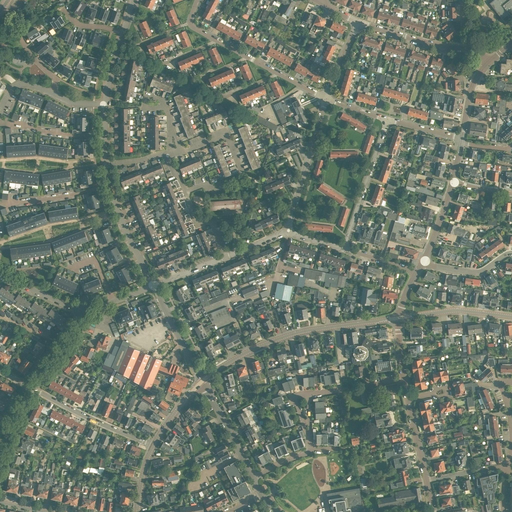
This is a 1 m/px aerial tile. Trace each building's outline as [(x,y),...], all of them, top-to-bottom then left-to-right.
[(154,3),(147,0),(146,0),(144,6),(152,9),(153,6),(155,6),(156,4),(154,3)] [(211,0),(208,5),(215,9),(218,3),(211,0)] [(280,12),(289,17),(292,11),(291,10),(296,3),(290,0),(287,0),(285,5),(284,6),(283,6),(280,11),(280,12)] [(351,8),(353,9),(356,2),(350,0),(348,6),(351,8)] [(511,0),(492,0),(489,2),(502,21),(511,14),(511,0)] [(84,8),(86,9),(89,5),(87,3),(86,4),(80,1),(73,11),(79,15),(84,8)] [(356,2),(353,9),(355,10),(359,11),(362,5),(356,2)] [(269,9),(269,11),(272,12),(275,13),(275,14),(278,15),(280,12),(280,11),(274,8),(275,6),(272,4),(270,10),(269,9)] [(95,14),(98,15),(101,7),(95,5),(94,8),(90,7),(88,13),(87,13),(86,17),(87,17),(86,18),(93,20),(95,14)] [(208,5),(205,11),(212,14),(215,9),(208,5)] [(361,13),(366,15),(370,6),(367,5),(367,7),(364,6),(361,13)] [(377,19),(382,21),(386,6),(383,5),(382,8),(383,9),(382,12),(379,11),(377,19)] [(370,6),(366,15),(372,17),(375,11),(372,9),(373,7),(370,6)] [(109,11),(102,9),(99,19),(101,20),(100,21),(104,22),(104,21),(105,22),(108,14),(111,15),(113,9),(110,8),(109,11)] [(116,9),(114,8),(111,16),(112,16),(110,21),(111,22),(111,23),(115,24),(115,23),(117,24),(120,13),(115,11),(116,9)] [(243,13),(249,16),(252,10),(246,8),(243,13)] [(166,12),(169,19),(176,16),(173,9),(166,12)] [(212,14),(205,11),(202,17),(204,18),(203,21),(210,25),(212,21),(209,20),(210,17),(212,18),(214,16),(212,14)] [(268,11),(268,13),(270,14),(266,21),(270,23),(271,21),(273,21),(274,19),(276,20),(279,16),(272,12),(269,11),(268,11)] [(401,26),(406,28),(409,18),(411,13),(408,12),(406,17),(407,17),(407,20),(403,19),(401,26)] [(304,25),(310,28),(313,21),(310,20),(312,15),(307,13),(303,20),(306,22),(304,25)] [(391,24),(393,24),(396,14),(393,13),(392,15),(390,15),(387,23),(391,24)] [(54,21),(50,22),(55,29),(58,27),(59,28),(62,26),(61,25),(65,23),(60,16),(57,19),(54,20),(54,21)] [(176,16),(169,19),(172,27),(179,24),(176,16)] [(310,31),(315,33),(318,26),(322,28),(326,21),(326,20),(318,16),(310,31)] [(411,30),(417,31),(420,21),(418,20),(417,23),(414,22),(411,30)] [(139,24),(142,31),(149,28),(146,21),(139,24)] [(217,28),(222,31),(225,25),(220,22),(217,28)] [(331,28),(336,31),(340,25),(334,22),(331,28)] [(222,31),(228,34),(231,28),(225,25),(222,31)] [(340,25),(336,31),(342,34),(346,28),(340,25)] [(425,34),(430,35),(433,25),(432,25),(431,27),(427,26),(425,34)] [(448,28),(446,29),(453,37),(457,34),(452,27),(449,29),(448,28)] [(149,28),(142,31),(145,38),(152,35),(149,28)] [(228,34),(233,37),(237,31),(231,28),(228,34)] [(36,29),(28,34),(32,41),(41,35),(36,29)] [(73,42),(71,41),(73,36),(71,35),(72,31),(66,29),(63,35),(62,34),(60,38),(62,38),(61,40),(67,43),(67,44),(71,46),(73,42)] [(453,37),(446,29),(444,30),(446,32),(443,34),(448,41),(453,37)] [(178,34),(181,41),(188,38),(185,31),(178,34)] [(237,31),(233,37),(239,40),(242,34),(237,31)] [(95,34),(91,33),(88,43),(92,45),(92,44),(99,46),(99,44),(102,45),(105,35),(101,34),(101,35),(99,34),(95,32),(95,34)] [(86,34),(82,33),(81,34),(80,33),(78,38),(75,37),(74,40),(75,40),(71,49),(76,51),(78,45),(83,47),(87,36),(85,35),(86,34)] [(47,37),(45,34),(37,39),(39,42),(47,37)] [(170,36),(165,39),(168,46),(171,45),(172,46),(176,45),(174,39),(172,40),(170,36)] [(245,42),(251,45),(254,39),(248,36),(245,42)] [(188,38),(181,41),(184,48),(191,45),(188,38)] [(368,38),(363,53),(366,54),(367,50),(366,50),(367,46),(370,47),(373,40),(368,38)] [(165,39),(159,41),(162,48),(165,47),(166,49),(168,48),(168,46),(165,39)] [(251,45),(256,48),(260,42),(254,39),(251,45)] [(329,45),(326,50),(333,53),(336,48),(333,46),(335,43),(328,40),(326,43),(329,45)] [(377,41),(375,51),(376,51),(377,49),(380,50),(383,42),(378,40),(377,41)] [(159,41),(153,44),(157,53),(163,50),(162,48),(159,41)] [(46,50),(49,52),(52,50),(53,48),(49,44),(47,46),(44,42),(36,49),(38,51),(37,52),(40,55),(40,54),(41,55),(46,50)] [(260,42),(256,48),(262,51),(265,45),(260,42)] [(157,53),(153,44),(147,46),(150,54),(154,52),(154,54),(157,53)] [(391,53),(394,54),(396,46),(393,45),(391,45),(388,55),(390,55),(391,53)] [(209,50),(212,58),(219,55),(216,47),(209,50)] [(267,54),(273,57),(276,51),(271,48),(267,54)] [(54,52),(52,50),(49,52),(47,54),(49,57),(46,60),(54,67),(56,65),(57,66),(60,62),(57,58),(56,59),(51,55),(54,52)] [(326,50),(324,56),(330,59),(333,53),(326,50)] [(273,57),(279,60),(282,54),(276,51),(273,57)] [(201,53),(195,55),(199,63),(202,61),(203,63),(205,62),(201,53)] [(279,60),(284,63),(288,57),(282,54),(279,60)] [(425,55),(422,65),(423,65),(424,63),(427,64),(430,56),(425,54),(424,55),(425,55)] [(195,55),(190,58),(193,65),(196,63),(197,65),(199,64),(199,63),(195,55)] [(219,55),(212,58),(215,65),(222,62),(219,55)] [(330,59),(324,56),(321,62),(328,65),(330,59)] [(94,69),(96,59),(97,59),(96,59),(89,57),(87,66),(79,63),(76,68),(79,69),(87,71),(88,68),(93,69),(94,69)] [(288,57),(284,63),(290,66),(293,60),(288,57)] [(190,58),(184,60),(187,67),(190,66),(191,68),(193,67),(193,65),(190,58)] [(435,70),(434,73),(437,74),(439,75),(440,71),(438,71),(437,70),(438,67),(441,68),(443,60),(441,60),(442,59),(438,58),(435,68),(435,70)] [(187,67),(184,60),(178,63),(180,66),(177,68),(178,71),(185,69),(185,70),(188,69),(187,67)] [(446,72),(447,73),(455,67),(453,64),(452,63),(446,67),(448,71),(446,72)] [(242,74),(243,74),(249,71),(246,64),(240,67),(241,71),(242,74)] [(295,70),(300,73),(304,67),(298,64),(295,70)] [(59,72),(68,77),(68,78),(69,77),(68,77),(72,71),(69,69),(70,68),(67,66),(66,67),(63,66),(63,65),(63,66),(59,72)] [(300,73),(306,76),(309,70),(304,67),(300,73)] [(455,67),(447,73),(448,74),(450,72),(452,76),(458,71),(457,69),(455,67)] [(347,69),(345,75),(352,77),(355,78),(359,79),(360,77),(356,76),(356,75),(353,74),(354,71),(347,69)] [(232,70),(226,72),(229,79),(232,78),(233,80),(236,78),(234,75),(232,70)] [(306,76),(312,79),(315,73),(309,70),(306,76)] [(84,85),(83,86),(87,87),(88,87),(89,87),(89,86),(90,83),(91,80),(91,77),(92,77),(87,75),(88,72),(82,71),(80,76),(83,77),(81,84),(81,85),(84,85)] [(249,71),(243,74),(246,81),(253,79),(249,71)] [(226,72),(220,74),(223,82),(227,80),(227,82),(230,81),(229,79),(226,72)] [(315,73),(312,79),(317,82),(321,76),(315,73)] [(220,74),(214,77),(217,84),(221,83),(222,84),(224,84),(223,82),(220,74)] [(345,75),(344,82),(350,84),(352,77),(345,75)] [(383,83),(385,77),(377,75),(376,81),(383,83)] [(150,85),(156,87),(159,79),(154,77),(150,85)] [(217,84),(214,77),(209,79),(212,87),(215,85),(216,87),(218,86),(217,84)] [(156,87),(161,89),(164,81),(159,79),(156,87)] [(504,91),(505,83),(506,83),(506,81),(503,81),(503,83),(502,83),(502,81),(501,81),(501,79),(499,79),(499,81),(493,80),(492,90),(504,91)] [(161,89),(166,91),(169,83),(164,81),(161,89)] [(271,84),(274,91),(280,88),(277,81),(271,84)] [(344,82),(342,88),(349,90),(350,84),(344,82)] [(169,83),(166,91),(171,93),(174,85),(169,83)] [(263,86),(257,88),(260,96),(264,94),(264,96),(267,95),(263,86)] [(257,88),(251,91),(255,98),(258,97),(258,98),(261,97),(260,96),(257,88)] [(280,88),(274,91),(277,98),(283,95),(280,88)] [(349,90),(342,88),(340,94),(347,96),(349,90)] [(363,102),(369,104),(371,97),(367,96),(369,89),(366,88),(365,92),(365,95),(364,95),(363,102)] [(382,95),(388,97),(390,90),(384,88),(382,95)] [(444,104),(457,106),(458,99),(451,97),(443,96),(444,94),(440,94),(440,95),(439,95),(439,92),(438,91),(438,90),(433,89),(433,90),(433,94),(432,101),(438,102),(444,104)] [(18,102),(24,104),(28,93),(28,92),(23,90),(18,102)] [(388,97),(395,98),(397,91),(390,90),(388,97)] [(251,91),(246,93),(249,101),(252,99),(256,108),(258,107),(255,98),(251,91)] [(395,98),(401,100),(403,93),(397,91),(395,98)] [(28,93),(24,104),(29,106),(33,95),(28,93)] [(250,102),(249,101),(246,93),(240,96),(243,103),(246,102),(247,103),(250,102)] [(356,100),(363,102),(364,95),(358,93),(356,100)] [(403,93),(401,100),(407,102),(409,95),(403,93)] [(475,104),(487,105),(488,98),(491,98),(491,96),(488,96),(488,95),(476,93),(475,104)] [(174,97),(176,102),(184,99),(182,94),(174,97)] [(29,106),(35,108),(39,97),(33,95),(29,106)] [(35,108),(40,110),(44,99),(39,97),(35,108)] [(371,97),(369,104),(375,105),(377,98),(371,97)] [(289,111),(300,106),(298,100),(297,100),(296,98),(291,100),(292,103),(286,105),(285,103),(282,105),(285,112),(289,111)] [(176,102),(178,107),(186,104),(184,99),(176,102)] [(44,110),(49,113),(53,104),(48,101),(44,110)] [(49,113),(54,115),(59,106),(53,104),(49,113)] [(178,107),(180,112),(188,109),(186,104),(178,107)] [(457,106),(444,104),(444,107),(443,109),(443,111),(448,112),(456,113),(457,106)] [(54,115),(59,118),(64,109),(59,106),(54,115)] [(293,113),(294,116),(303,112),(300,106),(289,111),(290,114),(293,113)] [(407,115),(414,116),(416,109),(409,107),(407,115)] [(488,111),(485,110),(485,109),(475,107),(473,117),(483,119),(483,118),(486,118),(487,116),(489,116),(489,114),(487,113),(488,111)] [(59,118),(64,121),(69,112),(64,109),(59,118)] [(180,112),(182,117),(188,115),(190,114),(188,109),(180,112)] [(225,109),(220,111),(223,119),(228,117),(225,109)] [(414,116),(420,118),(422,111),(416,109),(414,116)] [(431,110),(430,117),(442,120),(443,114),(431,110)] [(220,111),(215,113),(218,121),(223,119),(220,111)] [(428,113),(424,112),(422,111),(420,118),(426,120),(428,113)] [(303,112),(294,116),(295,119),(290,121),(290,122),(286,124),(286,123),(282,125),(283,127),(294,123),(294,122),(305,117),(303,112)] [(215,113),(210,115),(213,123),(218,121),(215,113)] [(340,118),(348,123),(351,117),(343,113),(340,118)] [(75,118),(75,124),(88,124),(88,118),(80,118),(80,115),(82,115),(71,114),(71,118),(75,118)] [(182,117),(180,118),(182,123),(190,120),(188,115),(182,117)] [(213,123),(210,115),(204,117),(208,125),(213,123)] [(295,125),(297,124),(299,128),(302,126),(303,128),(305,127),(309,125),(308,123),(305,117),(294,122),(295,125)] [(348,123),(356,127),(359,122),(351,117),(348,123)] [(443,128),(456,130),(457,121),(444,119),(444,124),(443,124),(442,125),(444,126),(443,128)] [(182,123),(184,128),(192,125),(190,120),(182,123)] [(246,126),(248,126),(247,122),(240,125),(241,128),(238,129),(240,134),(248,131),(246,126)] [(359,122),(356,127),(364,131),(367,126),(359,122)] [(469,135),(485,137),(486,125),(471,123),(469,135)] [(72,134),(73,134),(81,134),(80,134),(80,131),(88,131),(88,129),(88,126),(88,124),(75,124),(75,130),(72,130),(72,134)] [(184,128),(186,133),(194,130),(192,125),(184,128)] [(194,130),(186,133),(188,138),(196,135),(194,130)] [(395,130),(394,136),(401,138),(400,138),(404,139),(404,137),(401,136),(402,133),(395,130)] [(510,137),(504,130),(500,134),(497,134),(497,140),(502,141),(503,139),(505,141),(505,140),(506,141),(508,139),(510,137)] [(240,134),(242,139),(250,136),(248,131),(240,134)] [(289,134),(295,148),(301,145),(300,143),(303,142),(301,138),(299,139),(295,141),(293,136),(291,131),(289,132),(289,134)] [(286,142),(287,145),(290,151),(295,148),(289,134),(287,135),(289,141),(286,142)] [(369,134),(366,143),(371,145),(374,136),(369,134)] [(242,139),(244,144),(252,141),(250,136),(242,139)] [(284,153),(279,142),(277,136),(274,137),(275,139),(278,147),(274,149),(273,150),(274,152),(275,153),(277,156),(278,156),(284,153)] [(394,136),(392,141),(399,143),(399,144),(402,145),(403,142),(400,141),(400,138),(401,138),(394,136)] [(427,146),(429,139),(423,137),(421,144),(421,146),(418,145),(416,153),(419,154),(421,147),(427,149),(427,146)] [(78,143),(78,149),(89,148),(89,146),(89,144),(88,144),(88,142),(80,142),(80,139),(82,139),(81,139),(74,139),(74,143),(78,143)] [(246,149),(252,147),(255,146),(252,141),(244,144),(246,149)] [(282,141),(279,142),(284,153),(290,151),(287,145),(284,146),(282,141)] [(392,141),(390,147),(397,149),(399,150),(400,147),(398,147),(399,144),(399,143),(392,141)] [(442,148),(441,152),(448,153),(449,147),(445,146),(446,143),(440,142),(439,148),(442,148)] [(371,145),(366,143),(363,152),(368,153),(371,145)] [(211,148),(213,153),(221,149),(219,144),(211,148)] [(244,150),(247,155),(254,152),(252,147),(246,149),(244,150)] [(398,156),(397,158),(404,161),(404,158),(398,156),(400,150),(399,150),(397,149),(390,147),(388,153),(398,156)] [(75,159),(83,158),(82,158),(81,155),(89,154),(88,155),(89,155),(89,148),(78,149),(76,149),(77,155),(75,155),(75,159)] [(213,153),(215,158),(223,155),(221,149),(213,153)] [(474,162),(480,163),(480,160),(481,155),(478,155),(478,151),(470,150),(469,158),(474,159),(474,162)] [(448,153),(441,152),(438,151),(437,154),(440,154),(440,158),(446,159),(448,153)] [(247,155),(249,160),(257,157),(254,152),(247,155)] [(215,158),(217,163),(225,160),(223,155),(215,158)] [(511,164),(511,163),(511,155),(510,156),(510,155),(506,155),(505,155),(503,155),(502,161),(511,162),(511,164)] [(249,160),(251,165),(259,162),(257,157),(249,160)] [(199,158),(194,160),(198,168),(203,166),(199,158)] [(386,158),(384,163),(391,166),(397,168),(398,165),(392,163),(393,160),(386,158)] [(318,159),(316,168),(321,170),(324,161),(318,159)] [(437,169),(444,171),(445,165),(438,164),(439,162),(437,162),(438,160),(432,159),(432,162),(434,163),(435,164),(434,169),(437,169)] [(194,160),(189,162),(192,170),(198,168),(194,160)] [(217,163),(219,168),(227,165),(225,160),(217,163)] [(189,162),(184,164),(187,172),(192,170),(189,162)] [(259,162),(251,165),(253,170),(261,167),(259,162)] [(465,165),(464,171),(482,175),(483,172),(486,172),(487,164),(480,163),(478,169),(477,168),(471,166),(466,165),(465,165)] [(187,172),(184,164),(179,166),(182,174),(187,172)] [(161,165),(156,167),(159,175),(164,173),(161,165)] [(219,168),(221,173),(229,170),(227,165),(219,168)] [(500,170),(501,166),(494,165),(493,168),(495,168),(495,173),(492,172),(491,181),(493,182),(494,181),(497,182),(498,173),(498,170),(500,170)] [(156,167),(151,169),(154,177),(159,175),(156,167)] [(79,173),(80,179),(93,177),(92,170),(84,172),(83,169),(85,169),(85,168),(76,170),(76,174),(79,173)] [(321,170),(316,168),(313,177),(319,179),(321,170)] [(151,169),(146,171),(149,179),(154,177),(151,169)] [(382,169),(380,175),(388,177),(389,171),(382,169)] [(435,176),(442,177),(444,171),(437,169),(437,170),(434,169),(433,172),(436,173),(435,176)] [(229,170),(221,173),(223,178),(231,175),(229,170)] [(282,173),(279,174),(284,186),(290,183),(289,179),(292,177),(289,170),(282,174),(282,173)] [(140,171),(135,173),(138,181),(143,180),(143,179),(141,173),(140,171)] [(146,171),(141,173),(143,179),(143,180),(144,182),(149,179),(146,171)] [(482,175),(464,171),(463,176),(464,176),(464,177),(465,178),(467,178),(468,177),(475,178),(480,179),(480,178),(482,178),(485,178),(486,172),(483,172),(482,175)] [(426,176),(424,176),(424,175),(410,172),(408,179),(416,181),(416,182),(420,184),(426,186),(427,181),(425,180),(426,176)] [(135,173),(130,175),(133,183),(138,181),(135,173)] [(279,181),(276,182),(279,188),(284,186),(279,174),(277,175),(279,181)] [(130,175),(125,177),(128,185),(133,183),(130,175)] [(268,186),(263,188),(265,194),(273,191),(267,176),(266,175),(264,176),(268,186)] [(268,175),(267,176),(273,191),(279,188),(276,182),(275,180),(272,181),(271,178),(269,179),(268,175)] [(388,184),(387,186),(394,189),(395,186),(388,183),(389,181),(386,180),(388,177),(380,175),(378,180),(386,183),(388,184)] [(80,185),(80,189),(88,188),(88,187),(87,187),(86,184),(94,183),(94,181),(94,178),(93,179),(93,177),(80,179),(82,185),(80,185)] [(128,185),(125,177),(120,179),(123,187),(128,185)] [(435,186),(443,188),(445,182),(433,178),(431,187),(435,188),(435,186)] [(170,183),(162,186),(164,191),(172,188),(170,183)] [(318,189),(326,194),(329,189),(322,184),(318,189)] [(377,186),(375,191),(382,194),(385,195),(386,192),(383,191),(384,188),(377,186)] [(172,188),(164,191),(166,196),(174,193),(172,188)] [(326,194),(334,199),(337,194),(329,189),(326,194)] [(375,191),(373,197),(380,199),(382,194),(375,191)] [(87,198),(88,203),(99,200),(97,194),(89,197),(89,194),(90,193),(82,195),(83,199),(87,198)] [(174,193),(166,196),(168,201),(176,198),(174,193)] [(472,207),(480,210),(481,203),(471,200),(471,201),(469,200),(470,197),(468,196),(460,193),(459,194),(458,195),(458,196),(458,197),(457,201),(465,203),(466,203),(467,203),(467,206),(471,207),(472,207)] [(337,194),(334,199),(341,204),(344,199),(337,194)] [(131,199),(133,204),(141,200),(139,195),(131,199)] [(425,203),(437,206),(439,199),(427,196),(425,203)] [(380,199),(373,197),(371,203),(378,205),(380,199)] [(176,198),(168,201),(170,206),(170,207),(176,204),(178,204),(176,198)] [(88,214),(95,212),(94,212),(93,209),(101,207),(99,200),(88,203),(86,204),(88,210),(87,210),(88,214)] [(133,204),(135,209),(143,205),(141,200),(133,204)] [(210,203),(210,210),(240,208),(240,201),(210,203)] [(170,206),(167,207),(169,212),(178,209),(176,204),(170,207),(170,206)] [(135,209),(137,214),(145,211),(143,205),(135,209)] [(456,206),(454,211),(469,216),(469,214),(467,213),(463,211),(464,208),(457,205),(456,206)] [(417,212),(421,213),(422,212),(424,213),(423,214),(428,215),(429,214),(433,215),(434,211),(423,208),(423,207),(418,206),(417,212)] [(344,207),(341,216),(346,218),(349,209),(344,207)] [(178,209),(169,212),(171,217),(180,214),(178,209)] [(137,214),(139,219),(147,215),(145,211),(137,214)] [(271,211),(269,212),(274,223),(280,221),(277,214),(273,216),(271,211)] [(469,216),(454,211),(452,216),(453,217),(452,218),(460,220),(461,217),(471,220),(472,217),(469,216)] [(268,218),(265,220),(268,226),(274,223),(269,212),(266,213),(268,218)] [(386,218),(395,221),(396,215),(392,213),(388,212),(386,218)] [(407,214),(406,218),(411,219),(417,221),(419,221),(421,222),(422,222),(423,220),(431,222),(433,215),(429,214),(428,215),(423,214),(424,213),(422,212),(421,213),(420,218),(407,214)] [(42,224),(47,222),(44,213),(39,215),(42,224)] [(363,241),(364,242),(368,228),(366,227),(366,226),(370,216),(363,214),(363,213),(361,213),(358,220),(360,221),(360,222),(364,223),(358,240),(359,240),(359,242),(362,243),(363,241)] [(180,214),(171,217),(173,222),(182,219),(180,214)] [(31,228),(37,226),(33,215),(27,217),(31,228)] [(37,226),(42,224),(39,215),(33,217),(37,226)] [(139,219),(141,224),(149,220),(147,215),(139,219)] [(411,219),(406,218),(405,218),(396,215),(395,222),(389,240),(409,246),(410,243),(398,239),(400,234),(398,233),(399,230),(403,232),(403,234),(406,235),(405,238),(411,239),(412,234),(426,238),(427,232),(428,228),(420,226),(421,222),(419,221),(417,221),(411,219)] [(260,216),(257,217),(262,228),(268,226),(265,220),(262,221),(260,216)] [(346,218),(341,216),(338,225),(343,227),(346,218)] [(22,220),(26,230),(31,228),(27,217),(22,219),(22,220)] [(262,228),(257,217),(255,218),(257,223),(253,225),(256,231),(262,228)] [(182,219),(173,222),(175,227),(184,224),(182,219)] [(20,232),(26,230),(22,220),(17,222),(20,232)] [(143,229),(145,228),(151,226),(151,225),(149,220),(141,224),(143,229)] [(20,232),(17,222),(12,224),(15,233),(20,232)] [(12,224),(11,223),(6,225),(10,237),(16,235),(15,233),(12,224)] [(368,228),(364,242),(369,243),(371,236),(373,237),(375,229),(377,224),(373,223),(372,228),(366,226),(366,227),(368,228)] [(145,228),(147,233),(155,230),(153,224),(151,225),(151,226),(145,228)] [(184,224),(175,227),(177,232),(186,229),(184,224)] [(460,244),(464,245),(473,248),(474,242),(467,239),(469,232),(466,231),(456,227),(456,226),(450,224),(447,232),(453,235),(454,234),(462,237),(460,244)] [(96,233),(98,239),(110,234),(108,228),(108,229),(100,231),(99,229),(101,228),(93,231),(95,234),(96,233)] [(178,233),(175,234),(177,239),(182,237),(188,234),(186,229),(177,232),(178,233)] [(147,233),(149,238),(157,235),(155,230),(147,233)] [(84,232),(79,234),(83,243),(88,241),(86,235),(84,232)] [(196,235),(198,240),(206,237),(204,232),(196,235)] [(381,235),(378,246),(383,248),(387,235),(382,233),(381,235)] [(77,245),(83,243),(79,234),(74,236),(77,245)] [(100,249),(108,246),(107,245),(106,246),(105,243),(113,240),(112,239),(111,236),(110,234),(98,239),(100,245),(99,245),(100,249)] [(373,244),(378,246),(381,235),(376,234),(373,244)] [(149,238),(151,243),(159,240),(157,235),(149,238)] [(72,247),(77,245),(74,236),(68,238),(72,247)] [(198,240),(200,245),(208,242),(206,237),(198,240)] [(67,249),(72,247),(68,238),(63,240),(67,249)] [(500,239),(494,243),(498,249),(504,245),(500,239)] [(61,251),(67,249),(63,240),(58,242),(61,251)] [(161,245),(159,240),(151,243),(148,244),(149,246),(149,247),(152,246),(153,248),(157,246),(161,245)] [(56,253),(61,251),(58,242),(52,244),(56,253)] [(200,245),(202,250),(210,247),(208,242),(200,245)] [(494,243),(489,247),(493,252),(498,249),(494,243)] [(294,255),(294,254),(296,247),(290,245),(288,252),(288,253),(294,255)] [(210,247),(202,250),(204,256),(212,252),(210,247)] [(417,258),(419,252),(405,248),(400,247),(399,252),(398,255),(385,251),(384,256),(397,260),(398,255),(402,256),(415,259),(417,258)] [(441,247),(439,252),(458,259),(459,256),(455,254),(455,255),(452,254),(448,252),(449,250),(441,247)] [(489,247),(484,251),(488,256),(493,252),(489,247)] [(108,259),(119,253),(116,248),(109,252),(107,249),(109,248),(100,253),(102,258),(106,256),(108,259)] [(186,248),(181,250),(184,259),(189,257),(186,248)] [(273,248),(268,250),(270,257),(276,255),(273,248)] [(302,249),(300,255),(300,258),(306,259),(306,257),(308,250),(302,249)] [(181,250),(176,253),(179,261),(184,259),(181,250)] [(268,250),(262,253),(264,259),(268,258),(269,261),(271,260),(270,257),(268,250)] [(315,252),(308,250),(306,257),(313,259),(315,252)] [(488,256),(484,251),(479,254),(480,256),(477,258),(480,262),(483,260),(488,256)] [(458,259),(439,252),(437,257),(445,260),(446,257),(450,259),(453,260),(453,261),(460,263),(461,260),(458,259)] [(107,267),(109,270),(118,265),(117,266),(115,263),(122,259),(119,253),(108,259),(107,260),(110,265),(107,267)] [(171,254),(174,263),(175,266),(177,265),(178,265),(177,262),(179,261),(176,253),(171,254)] [(262,253),(256,255),(260,264),(262,263),(261,260),(264,259),(262,253)] [(166,256),(169,265),(171,264),(173,267),(175,270),(177,269),(175,266),(174,263),(171,254),(166,256)] [(318,261),(325,262),(327,256),(320,254),(318,261)] [(260,264),(256,255),(250,257),(251,260),(250,261),(252,264),(256,263),(257,265),(260,264)] [(167,266),(169,265),(166,256),(161,258),(165,268),(168,267),(167,266)] [(325,262),(331,264),(333,257),(327,256),(325,262)] [(334,268),(336,268),(339,259),(333,257),(331,264),(334,265),(334,268)] [(163,269),(165,268),(161,258),(156,260),(159,269),(162,268),(163,269)] [(245,259),(239,262),(241,268),(247,266),(245,259)] [(335,272),(334,275),(339,276),(340,273),(339,272),(341,267),(343,268),(345,261),(339,259),(336,268),(335,272)] [(239,262),(233,264),(236,271),(237,273),(242,271),(241,268),(239,262)] [(233,264),(227,266),(231,276),(234,275),(233,272),(236,271),(233,264)] [(364,268),(363,268),(363,267),(357,265),(355,272),(360,274),(360,275),(363,276),(364,271),(363,270),(364,268)] [(231,276),(227,266),(221,269),(223,272),(220,273),(223,279),(226,278),(225,275),(227,274),(228,277),(231,276)] [(366,274),(373,276),(375,269),(374,269),(375,268),(374,267),(372,266),(371,267),(368,267),(367,271),(366,274)] [(115,273),(118,278),(120,278),(129,273),(126,267),(119,270),(118,268),(119,267),(112,270),(114,274),(115,273)] [(304,278),(318,281),(320,272),(305,269),(304,278)] [(381,270),(375,269),(373,276),(373,277),(376,278),(375,281),(379,282),(378,285),(382,285),(383,279),(382,279),(379,278),(380,273),(381,270)] [(216,271),(210,273),(213,280),(219,278),(217,275),(219,274),(218,271),(216,272),(216,271)] [(435,276),(427,271),(424,278),(432,282),(434,279),(439,280),(439,277),(435,276)] [(331,283),(330,287),(337,288),(337,287),(344,288),(344,286),(346,277),(339,276),(334,275),(329,274),(320,272),(318,281),(325,282),(331,283)] [(118,285),(120,289),(129,285),(128,285),(127,285),(125,282),(132,278),(129,273),(120,278),(121,281),(118,282),(119,284),(118,285)] [(210,273),(204,276),(207,282),(213,280),(210,273)] [(245,277),(247,281),(254,278),(252,273),(247,275),(247,276),(245,277)] [(53,283),(58,286),(62,277),(57,274),(53,283)] [(448,288),(448,285),(456,286),(458,277),(449,276),(449,275),(443,274),(441,287),(448,288)] [(275,298),(289,301),(292,287),(293,286),(297,287),(299,277),(289,275),(287,285),(277,283),(275,298)] [(492,283),(494,286),(496,285),(495,282),(491,275),(486,278),(490,285),(492,283)] [(204,276),(199,278),(202,287),(205,286),(204,284),(207,282),(204,276)] [(58,286),(63,288),(67,279),(62,277),(58,286)] [(383,286),(391,287),(392,278),(384,277),(383,286)] [(202,287),(199,278),(193,280),(196,290),(202,287)] [(63,288),(69,290),(73,281),(67,279),(63,288)] [(97,290),(102,288),(99,279),(93,281),(97,290)] [(473,280),(472,285),(478,286),(478,287),(482,287),(482,291),(483,291),(486,292),(484,285),(479,284),(480,281),(473,280)] [(69,290),(74,293),(78,284),(73,281),(69,290)] [(86,294),(92,292),(88,283),(87,281),(82,283),(86,294)] [(92,292),(97,290),(93,281),(88,283),(92,292)] [(242,291),(245,299),(259,293),(256,285),(242,291)] [(430,292),(437,292),(437,286),(430,285),(428,290),(424,287),(423,289),(420,287),(417,292),(426,298),(426,297),(429,299),(431,295),(429,293),(430,292)] [(450,302),(455,302),(456,290),(457,287),(456,286),(448,285),(448,288),(448,289),(452,289),(452,294),(451,294),(450,302)] [(175,291),(178,296),(192,289),(191,287),(184,291),(182,287),(175,291)] [(371,312),(371,313),(375,313),(378,295),(371,294),(372,290),(363,288),(361,304),(370,305),(369,308),(367,308),(366,311),(371,312)] [(192,289),(178,296),(181,302),(188,299),(187,296),(190,294),(190,293),(194,291),(192,289)] [(385,298),(385,302),(397,304),(398,294),(392,293),(393,290),(383,289),(382,298),(385,298)] [(472,301),(472,304),(477,304),(479,292),(479,293),(480,291),(480,290),(474,289),(473,296),(471,296),(470,297),(470,300),(470,301),(472,301)] [(1,299),(6,302),(12,294),(7,291),(1,299)] [(11,305),(13,303),(16,298),(16,297),(12,294),(6,302),(11,305)] [(13,303),(18,306),(23,298),(18,295),(16,297),(16,298),(13,303)] [(487,296),(483,296),(482,305),(489,306),(490,298),(487,298),(487,296)] [(344,313),(348,313),(348,312),(353,312),(354,305),(355,306),(356,301),(355,301),(356,297),(351,297),(351,298),(347,297),(347,300),(346,304),(345,304),(344,313)] [(497,307),(498,298),(494,297),(494,298),(490,298),(489,306),(497,307)] [(18,306),(23,310),(28,302),(23,298),(18,306)] [(273,328),(271,324),(273,323),(266,308),(264,303),(262,299),(254,303),(258,312),(261,311),(263,314),(265,319),(262,320),(267,331),(267,330),(268,331),(270,330),(270,329),(273,328)] [(28,313),(30,310),(29,310),(33,305),(28,302),(23,310),(28,313)] [(34,313),(40,306),(34,302),(33,305),(29,310),(30,310),(34,313)] [(332,315),(338,316),(339,308),(341,308),(341,303),(333,302),(332,315)] [(152,304),(147,306),(145,307),(144,305),(138,307),(139,310),(141,309),(143,315),(155,310),(154,308),(155,308),(153,305),(152,304)] [(187,313),(188,315),(202,307),(201,306),(197,308),(197,307),(193,309),(192,306),(191,307),(190,305),(188,306),(189,308),(185,310),(184,310),(184,311),(185,313),(186,314),(187,313)] [(241,305),(234,308),(238,317),(242,315),(241,313),(244,312),(243,308),(241,305)] [(37,319),(39,317),(44,309),(40,306),(34,313),(33,316),(37,319)] [(202,307),(188,315),(191,321),(198,317),(196,314),(200,312),(203,310),(202,307)] [(287,323),(282,309),(280,310),(279,308),(274,310),(276,316),(280,314),(283,324),(287,323)] [(286,308),(282,309),(287,323),(291,321),(288,313),(287,313),(286,308)] [(46,318),(49,312),(44,309),(39,317),(44,320),(46,318)] [(134,310),(131,312),(132,312),(130,313),(130,312),(128,309),(127,309),(124,310),(124,311),(123,311),(127,321),(128,324),(138,319),(134,310)] [(46,318),(51,321),(56,313),(51,310),(49,312),(46,318)] [(157,315),(155,310),(143,315),(145,320),(144,320),(145,323),(151,320),(150,318),(151,317),(157,315)] [(127,321),(123,311),(117,313),(120,319),(120,320),(118,321),(120,328),(123,326),(122,323),(127,321)] [(51,321),(56,324),(61,316),(56,313),(51,321)] [(61,316),(56,324),(61,328),(66,320),(63,317),(62,315),(61,316)] [(253,323),(249,324),(255,337),(257,336),(258,336),(259,336),(259,335),(260,335),(257,327),(255,328),(253,323)] [(435,323),(432,324),(432,330),(439,330),(439,331),(441,331),(441,323),(438,323),(437,323),(435,323)] [(195,328),(197,334),(212,326),(211,324),(203,328),(202,325),(195,328)] [(255,337),(249,324),(246,326),(248,331),(247,332),(250,339),(252,339),(253,338),(255,337)] [(212,326),(197,334),(201,340),(207,336),(206,333),(213,329),(212,326)] [(410,329),(411,338),(422,338),(421,328),(410,329)] [(347,334),(340,334),(341,344),(357,343),(357,340),(358,339),(358,337),(357,336),(356,332),(347,332),(347,334)] [(378,334),(376,334),(377,338),(373,339),(373,341),(378,341),(378,339),(379,339),(388,338),(387,333),(378,334)] [(236,334),(230,337),(234,346),(240,342),(236,334)] [(95,350),(99,351),(100,348),(105,350),(110,338),(102,335),(97,346),(95,350)] [(234,346),(230,337),(224,341),(228,349),(234,346)] [(351,356),(353,364),(364,362),(364,361),(372,360),(370,347),(373,342),(366,338),(362,344),(362,346),(345,348),(346,356),(351,356)] [(204,347),(207,352),(222,345),(220,343),(213,347),(211,343),(212,343),(211,340),(205,343),(207,346),(204,347)] [(310,341),(312,351),(318,350),(317,340),(316,340),(315,340),(313,340),(310,341)] [(0,357),(0,360),(3,362),(7,354),(8,355),(11,350),(10,349),(11,348),(12,345),(13,345),(14,343),(11,341),(8,346),(8,348),(6,350),(4,349),(3,352),(0,357)] [(38,342),(35,347),(43,352),(46,347),(38,342)] [(375,344),(375,348),(378,348),(379,352),(390,351),(388,342),(375,344)] [(296,349),(294,349),(295,352),(296,352),(298,357),(305,355),(303,349),(305,349),(304,346),(303,346),(302,343),(295,345),(296,349)] [(120,348),(112,367),(118,371),(129,347),(121,344),(120,348)] [(7,354),(3,362),(6,364),(13,351),(14,351),(16,347),(13,345),(12,345),(11,348),(10,349),(11,350),(8,355),(7,354)] [(222,345),(207,352),(210,358),(217,355),(215,351),(222,348),(223,347),(222,345)] [(408,347),(408,351),(409,351),(410,357),(415,356),(417,356),(420,355),(421,356),(426,355),(426,351),(423,351),(422,345),(419,346),(419,345),(408,347)] [(108,353),(104,364),(112,367),(120,348),(115,346),(111,355),(108,353)] [(129,347),(118,371),(129,378),(140,351),(129,346),(129,347)] [(43,352),(35,347),(31,352),(39,358),(43,352)] [(84,356),(89,358),(90,359),(91,357),(93,358),(94,354),(93,353),(94,349),(88,347),(84,356)] [(285,348),(281,349),(284,362),(287,362),(287,360),(290,359),(291,363),(294,362),(292,352),(286,353),(285,348)] [(284,362),(281,349),(277,350),(279,359),(280,359),(281,363),(280,363),(281,368),(267,371),(268,377),(286,373),(285,367),(284,362)] [(140,351),(129,378),(139,384),(151,356),(140,351)] [(74,355),(70,360),(75,364),(80,360),(74,355)] [(309,356),(311,363),(312,368),(318,367),(317,364),(316,365),(314,355),(309,356)] [(151,356),(139,384),(149,391),(157,372),(160,366),(162,361),(151,356)] [(26,359),(22,364),(28,369),(30,366),(31,366),(32,365),(32,364),(26,359)] [(369,361),(369,365),(370,366),(373,366),(374,366),(375,366),(376,372),(378,372),(391,370),(390,361),(378,363),(377,359),(372,360),(369,361)] [(488,359),(486,362),(491,367),(495,366),(494,359),(488,359)] [(70,360),(66,364),(71,369),(75,364),(70,360)] [(259,360),(257,361),(256,360),(255,361),(254,362),(251,363),(252,363),(254,371),(255,373),(258,372),(257,370),(260,369),(258,361),(259,361),(259,360)] [(411,364),(412,369),(422,367),(420,360),(411,361),(412,364),(411,364)] [(508,360),(502,360),(498,360),(498,366),(501,367),(501,371),(502,371),(502,374),(507,374),(508,364),(508,360)] [(355,368),(356,377),(364,375),(363,368),(365,368),(364,362),(359,363),(359,367),(355,368)] [(443,370),(439,371),(441,381),(448,380),(446,370),(447,370),(445,362),(442,363),(443,370)] [(486,368),(483,372),(489,379),(493,375),(492,373),(489,369),(491,367),(486,362),(483,365),(486,368)] [(28,369),(22,364),(18,369),(25,374),(25,373),(26,373),(27,372),(27,371),(28,369)] [(71,369),(66,364),(62,369),(67,373),(71,369)] [(110,372),(109,374),(114,377),(117,371),(103,364),(101,368),(110,372)] [(441,381),(439,371),(435,372),(434,365),(430,366),(431,370),(432,371),(434,383),(441,381)] [(160,366),(157,372),(168,377),(168,376),(169,372),(166,371),(167,369),(160,366)] [(245,380),(241,367),(236,369),(239,377),(241,381),(245,380)] [(425,374),(425,371),(422,371),(422,367),(412,369),(413,373),(414,376),(423,374),(425,374)] [(167,369),(166,371),(169,372),(168,376),(175,378),(177,374),(177,373),(167,369)] [(115,377),(125,383),(127,378),(118,372),(115,377)] [(331,384),(329,375),(329,373),(328,372),(324,373),(324,375),(320,375),(321,383),(325,382),(325,385),(331,384)] [(334,374),(329,375),(331,384),(336,383),(335,380),(341,379),(340,372),(334,373),(334,374)] [(489,379),(483,372),(479,375),(476,372),(473,375),(477,380),(480,378),(483,382),(483,381),(485,383),(489,379)] [(175,378),(174,382),(183,386),(185,387),(188,379),(177,374),(175,378)] [(232,374),(228,375),(231,386),(233,395),(236,394),(234,385),(235,384),(232,374)] [(414,378),(414,383),(424,381),(423,374),(414,376),(414,378)] [(231,386),(228,375),(224,376),(226,386),(227,386),(229,396),(233,395),(231,386)] [(309,387),(309,378),(303,378),(303,376),(299,377),(300,384),(303,384),(304,387),(309,387)] [(314,377),(309,378),(309,387),(315,386),(314,384),(318,384),(318,376),(314,376),(314,377)] [(286,379),(287,382),(290,390),(295,388),(294,386),(298,385),(295,377),(292,378),(291,377),(286,379)] [(49,387),(54,390),(57,383),(52,381),(49,387)] [(174,382),(172,381),(168,391),(179,395),(183,386),(174,382)] [(424,381),(414,383),(415,387),(416,387),(416,390),(427,388),(427,385),(425,386),(424,381)] [(454,387),(455,390),(471,386),(471,383),(468,383),(468,384),(466,385),(465,384),(463,384),(462,381),(453,382),(454,387)] [(0,395),(3,390),(6,392),(9,386),(9,385),(7,384),(7,383),(4,382),(4,383),(0,389),(0,395)] [(290,390),(287,382),(282,383),(282,382),(278,383),(281,391),(284,389),(285,392),(290,390)] [(54,390),(59,393),(63,386),(57,383),(54,390)] [(6,392),(3,396),(6,397),(8,393),(11,395),(12,392),(14,393),(16,388),(12,386),(12,387),(9,386),(6,392)] [(59,393),(65,395),(68,389),(63,386),(59,393)] [(471,386),(455,390),(455,392),(455,397),(465,395),(464,391),(466,391),(467,391),(472,390),(472,389),(471,386)] [(373,391),(375,397),(386,394),(385,388),(373,391)] [(65,395),(70,398),(73,392),(68,389),(65,395)] [(479,393),(481,398),(490,394),(488,389),(486,390),(485,390),(481,391),(480,389),(474,391),(475,395),(479,393)] [(70,398),(75,401),(79,395),(73,392),(70,398)] [(92,406),(91,409),(94,411),(101,397),(96,394),(95,397),(96,397),(94,401),(89,398),(86,403),(92,406)] [(274,395),(275,398),(272,399),(274,405),(278,404),(280,411),(278,411),(283,427),(287,426),(288,427),(293,425),(288,409),(285,410),(283,402),(281,396),(279,397),(278,394),(274,395)] [(481,398),(483,404),(492,400),(490,394),(481,398)] [(79,395),(75,401),(81,404),(84,398),(79,395)] [(141,399),(150,405),(153,401),(144,395),(141,399)] [(382,403),(383,407),(385,406),(394,405),(392,395),(383,397),(382,397),(382,399),(383,398),(384,400),(382,400),(383,403),(382,403)] [(315,408),(315,407),(324,407),(324,402),(325,402),(325,397),(317,399),(318,402),(315,402),(315,408)] [(155,403),(165,410),(169,405),(163,400),(162,401),(159,398),(155,403)] [(419,406),(420,411),(430,409),(429,404),(432,404),(431,403),(430,401),(431,401),(431,399),(424,401),(424,402),(419,403),(419,406)] [(492,400),(483,404),(485,409),(481,410),(483,414),(489,412),(488,409),(492,407),(492,406),(494,405),(492,400)] [(446,402),(445,402),(447,412),(451,411),(451,413),(452,414),(454,414),(454,415),(455,415),(456,415),(457,415),(458,417),(461,416),(460,409),(454,410),(454,405),(453,406),(452,402),(450,402),(450,401),(448,402),(447,401),(446,402)] [(111,409),(113,405),(107,402),(106,403),(103,402),(102,404),(105,406),(102,414),(108,417),(111,409)] [(447,412),(445,402),(444,402),(443,402),(442,403),(441,403),(441,404),(439,404),(440,408),(439,408),(441,418),(445,417),(444,412),(447,412)] [(37,403),(35,409),(41,412),(44,406),(37,403)] [(137,407),(142,410),(143,409),(158,420),(161,417),(151,410),(148,408),(150,406),(145,403),(143,406),(140,404),(137,407)] [(236,416),(239,421),(247,416),(247,417),(251,415),(249,410),(252,408),(251,405),(242,410),(243,412),(236,416)] [(186,422),(190,418),(195,412),(190,407),(185,413),(188,416),(187,417),(186,417),(185,419),(186,422)] [(35,409),(32,414),(38,417),(41,412),(35,409)] [(113,419),(119,422),(124,412),(117,409),(113,419)] [(143,409),(142,410),(139,415),(142,417),(144,414),(146,416),(146,417),(149,419),(149,420),(151,422),(152,421),(156,424),(158,420),(143,409)] [(420,411),(422,418),(431,416),(430,409),(420,411)] [(50,416),(55,419),(58,413),(53,410),(50,416)] [(128,413),(126,412),(125,412),(123,418),(125,419),(123,423),(129,426),(132,419),(127,417),(128,413)] [(195,412),(190,418),(193,420),(190,424),(194,428),(198,424),(195,421),(200,416),(195,412)] [(371,418),(373,428),(377,428),(391,425),(390,419),(389,414),(379,416),(379,412),(375,413),(374,412),(370,413),(371,418)] [(55,419),(61,422),(64,415),(58,413),(55,419)] [(326,413),(324,413),(316,413),(315,413),(316,419),(318,419),(319,423),(326,422),(331,422),(330,418),(326,418),(326,413)] [(38,417),(32,414),(29,420),(35,423),(37,420),(41,423),(41,422),(44,424),(46,420),(44,420),(44,421),(42,420),(43,419),(38,417)] [(488,421),(488,424),(498,422),(497,417),(495,417),(490,417),(490,414),(483,415),(484,422),(488,421)] [(61,422),(66,424),(69,418),(64,415),(61,422)] [(247,416),(239,421),(242,426),(249,423),(250,425),(257,421),(256,419),(254,420),(251,415),(247,417),(247,416)] [(434,430),(435,433),(442,431),(443,431),(442,425),(440,425),(438,425),(434,426),(433,423),(435,422),(434,417),(434,418),(433,415),(431,416),(422,418),(425,432),(434,430)] [(66,424),(71,427),(75,421),(69,418),(66,424)] [(71,427),(77,430),(80,423),(75,421),(71,427)] [(245,432),(247,437),(255,432),(253,428),(259,425),(257,421),(250,425),(252,428),(245,432)] [(142,422),(140,425),(150,432),(152,428),(142,422)] [(80,423),(77,430),(82,432),(85,426),(80,423)] [(184,430),(177,424),(173,429),(180,434),(179,436),(185,440),(186,440),(188,437),(182,432),(184,430)] [(150,432),(140,425),(137,429),(148,436),(150,432)] [(203,433),(208,443),(214,440),(211,433),(212,432),(208,425),(203,428),(205,432),(203,433)] [(32,437),(35,439),(37,434),(36,433),(37,431),(35,430),(28,426),(25,433),(32,436),(32,437)] [(330,436),(331,436),(331,429),(331,428),(327,428),(327,431),(322,431),(322,434),(322,444),(324,444),(324,445),(328,445),(328,436),(330,436)] [(499,428),(489,430),(484,431),(485,437),(486,437),(486,440),(493,439),(493,436),(497,435),(497,434),(500,434),(499,428)] [(88,436),(92,438),(90,441),(93,442),(96,436),(95,436),(97,432),(91,429),(88,436)] [(316,444),(322,444),(322,434),(316,435),(316,429),(312,429),(313,436),(316,436),(316,444)] [(331,429),(331,436),(330,436),(330,437),(333,437),(333,445),(339,446),(340,433),(334,432),(334,429),(331,429)] [(383,438),(387,437),(404,434),(403,430),(398,431),(398,430),(395,430),(395,432),(389,433),(386,434),(383,435),(383,438)] [(301,437),(296,439),(300,448),(305,446),(302,439),(305,438),(302,431),(299,432),(301,437)] [(442,431),(435,433),(435,435),(426,437),(427,440),(427,441),(427,442),(428,442),(428,445),(433,444),(432,442),(437,441),(436,437),(443,435),(442,431)] [(171,432),(168,436),(176,441),(178,439),(180,440),(181,439),(171,432)] [(255,432),(247,437),(250,442),(257,439),(258,441),(266,438),(264,435),(258,438),(255,432)] [(404,434),(387,437),(388,442),(390,442),(400,440),(400,441),(405,440),(404,434)] [(107,445),(110,437),(109,437),(109,436),(107,436),(106,436),(104,435),(97,450),(100,451),(102,446),(106,447),(107,445)] [(288,435),(285,436),(288,444),(291,443),(293,450),(300,448),(296,439),(290,441),(288,435)] [(176,441),(168,436),(165,440),(176,447),(178,445),(175,443),(176,441)] [(284,444),(279,446),(283,455),(288,452),(285,445),(288,444),(285,436),(282,438),(284,444)] [(21,442),(20,443),(32,448),(34,445),(27,441),(27,440),(24,438),(23,440),(22,440),(22,441),(21,442)] [(123,448),(124,446),(125,443),(123,442),(124,442),(115,438),(113,444),(113,445),(110,444),(108,452),(111,453),(115,444),(121,447),(123,448)] [(491,447),(492,449),(502,448),(501,443),(499,443),(498,442),(494,443),(493,440),(487,441),(487,448),(491,447)] [(271,442),(268,444),(272,451),(274,450),(277,457),(283,455),(279,446),(274,448),(271,442)] [(392,445),(393,451),(407,448),(406,442),(392,445)] [(26,454),(27,455),(30,456),(32,456),(33,454),(31,452),(32,448),(20,443),(19,445),(20,446),(19,448),(27,451),(26,454)] [(127,444),(125,443),(124,446),(140,452),(141,448),(133,445),(130,444),(130,446),(127,445),(127,444)] [(160,448),(171,455),(173,452),(170,450),(171,448),(164,443),(160,448)] [(94,446),(92,450),(89,456),(94,458),(96,453),(94,453),(98,445),(95,444),(94,446)] [(268,451),(263,454),(267,462),(272,460),(269,452),(272,451),(268,444),(265,445),(268,451)] [(217,452),(218,455),(227,450),(224,445),(212,451),(213,454),(217,452)] [(124,446),(123,448),(123,449),(125,450),(125,449),(128,450),(127,452),(130,453),(138,457),(140,452),(124,446)] [(440,450),(443,449),(442,447),(437,448),(430,450),(432,457),(439,456),(438,452),(440,451),(440,450)] [(407,448),(393,451),(388,452),(389,456),(408,453),(407,448)] [(227,450),(218,455),(220,459),(218,460),(219,462),(224,460),(224,459),(230,456),(227,450)] [(26,459),(27,455),(26,454),(22,453),(21,457),(15,455),(13,462),(19,464),(20,460),(25,461),(26,459)] [(267,462),(263,454),(257,457),(262,465),(267,462)] [(502,454),(493,455),(493,461),(489,461),(490,465),(497,464),(496,461),(501,461),(501,460),(503,460),(502,454)] [(125,461),(125,464),(135,466),(136,464),(137,462),(136,461),(137,460),(129,458),(129,457),(126,456),(125,460),(125,461)] [(403,467),(403,468),(411,467),(409,456),(393,459),(392,459),(393,468),(395,468),(403,467)] [(153,461),(155,470),(171,466),(170,461),(163,462),(162,459),(153,461)] [(436,472),(445,470),(443,461),(433,464),(434,468),(434,469),(434,471),(436,472)] [(224,468),(230,479),(231,480),(230,480),(233,485),(234,487),(233,487),(232,487),(227,490),(230,495),(231,496),(233,501),(238,499),(240,498),(245,496),(244,494),(245,494),(246,494),(248,493),(247,492),(248,490),(249,489),(248,487),(247,488),(247,486),(248,486),(245,481),(244,479),(242,474),(241,473),(238,468),(238,467),(235,462),(230,464),(231,465),(229,466),(229,465),(224,468)] [(356,465),(358,476),(364,475),(362,464),(356,465)] [(121,477),(125,477),(126,475),(133,477),(133,476),(134,476),(135,471),(124,468),(123,472),(122,472),(121,477)] [(180,483),(177,470),(167,472),(170,486),(180,483)] [(395,481),(396,483),(400,482),(400,481),(408,479),(409,479),(407,470),(398,472),(400,480),(395,481)] [(48,491),(45,490),(46,486),(47,486),(47,484),(48,484),(50,477),(53,478),(54,473),(51,472),(50,477),(46,476),(44,482),(44,485),(41,497),(46,498),(48,491)] [(497,481),(497,474),(489,475),(489,476),(484,477),(484,476),(477,478),(477,485),(481,484),(483,495),(484,497),(486,497),(488,503),(495,502),(495,495),(496,495),(496,492),(496,488),(496,481),(497,481)] [(21,494),(26,495),(29,483),(30,477),(27,476),(25,482),(26,483),(25,484),(22,484),(20,490),(22,490),(21,494)] [(6,491),(12,492),(14,482),(14,480),(15,477),(14,477),(11,477),(11,480),(9,480),(6,491)] [(366,478),(359,479),(360,488),(368,487),(366,478)] [(400,482),(396,483),(395,481),(395,480),(390,481),(392,488),(409,484),(408,479),(400,481),(400,482)] [(152,480),(152,485),(153,485),(153,488),(158,488),(158,485),(164,485),(167,485),(167,480),(164,480),(152,480)] [(463,485),(463,486),(462,486),(463,489),(463,490),(464,489),(464,490),(469,489),(470,494),(475,493),(474,487),(471,488),(469,480),(462,481),(463,485)] [(73,505),(72,505),(74,496),(75,496),(76,493),(76,491),(78,484),(78,482),(75,481),(73,490),(74,490),(74,493),(70,492),(69,495),(70,495),(68,504),(69,504),(69,505),(70,505),(71,504),(73,505)] [(36,496),(41,497),(44,485),(44,482),(42,482),(42,484),(39,483),(36,496)] [(118,490),(126,491),(127,488),(131,489),(131,484),(119,482),(118,490)] [(438,486),(440,495),(454,492),(455,495),(459,494),(457,486),(451,487),(451,483),(446,484),(445,483),(444,484),(443,485),(438,486)] [(50,499),(56,500),(59,485),(56,485),(55,488),(53,487),(50,499)] [(59,485),(56,500),(61,501),(63,494),(64,490),(61,489),(62,486),(59,485)] [(391,497),(383,499),(382,493),(376,494),(379,508),(415,502),(416,506),(422,505),(421,501),(422,501),(420,488),(413,489),(399,492),(395,492),(395,493),(391,493),(391,497)] [(332,509),(330,509),(330,511),(363,511),(360,489),(338,493),(339,498),(331,499),(332,509)] [(106,502),(104,502),(104,498),(102,498),(103,492),(100,492),(99,498),(97,509),(102,510),(103,507),(105,507),(106,502)] [(115,503),(120,504),(128,505),(130,493),(122,492),(122,493),(121,493),(121,495),(117,495),(115,503)] [(224,493),(219,496),(224,504),(229,502),(224,493)] [(89,508),(91,500),(92,500),(93,496),(90,495),(89,499),(87,498),(85,507),(89,508)] [(219,496),(214,498),(219,507),(224,504),(219,496)] [(442,503),(442,507),(452,505),(451,502),(454,501),(453,498),(450,498),(450,497),(442,499),(443,503),(442,503)] [(214,498),(209,501),(214,510),(219,507),(214,498)] [(209,511),(214,510),(209,501),(204,504),(208,511),(209,511)] [(301,511),(308,511),(316,507),(313,503),(301,511)]
